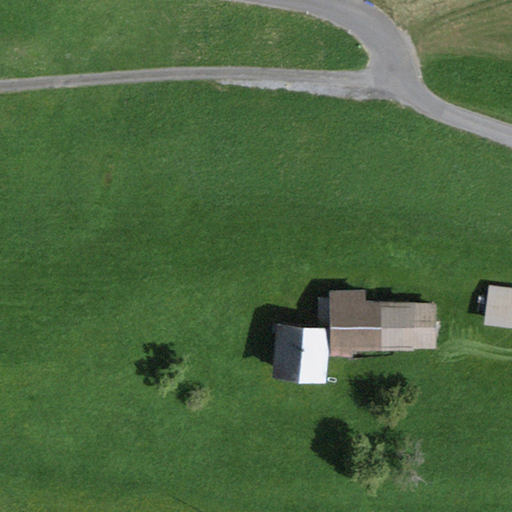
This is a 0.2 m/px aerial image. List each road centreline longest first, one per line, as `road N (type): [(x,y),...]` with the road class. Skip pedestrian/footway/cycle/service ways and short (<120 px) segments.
road 1 (unclassified): [(0,89),(399,73)]
road 2 (track): [(511,129),(421,95),(399,73),(386,42),(364,27),(329,11),(260,0)]
road 3 (track): [(386,42),(506,0)]
